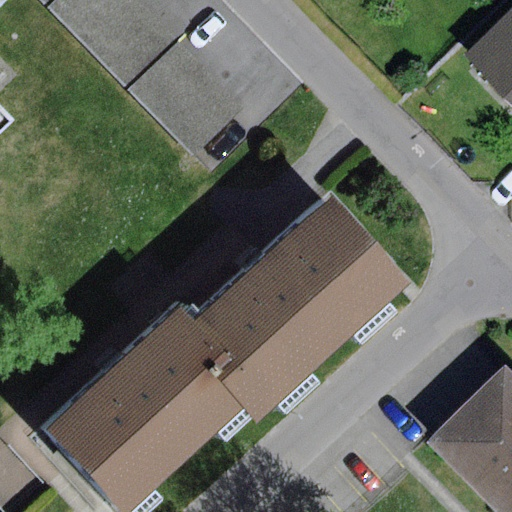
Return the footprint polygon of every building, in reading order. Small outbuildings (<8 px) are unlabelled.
[(38,0),(187,152),(235,106),(131,0),(38,0)] [(511,9),(465,56),(511,104),(511,9)] [(239,406),(386,277),(317,199),(170,329),(230,397),(239,406)] [(159,317),(29,432),(100,511),(230,397),(170,329),(159,317)] [(511,511),(511,373),(506,368),(430,445),(497,511),(511,511)]
